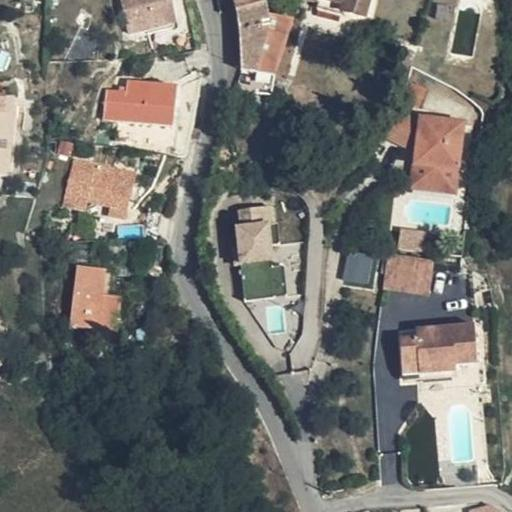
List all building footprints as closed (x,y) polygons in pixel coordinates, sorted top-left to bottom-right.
[(121,0),(129,35),(176,24),(170,0),(121,0)] [(234,0),(238,24),(243,72),(260,74),(275,77),(276,74),(293,21),(268,17),(263,0),(234,0)] [(343,0),(342,7),(365,13),(368,0),(343,0)] [(275,77),(260,74),(257,94),(272,96),(273,93),(275,77)] [(275,77),(273,93),(286,96),(288,77),(276,74),(275,77)] [(106,116),(174,123),(178,84),(131,79),(129,90),(109,88),(106,116)] [(14,114),(7,114),(0,113),(0,176),(8,178),(14,114)] [(423,128),(399,118),(395,129),(388,144),(419,159),(414,186),(455,190),(463,132),(423,128)] [(136,176),(75,160),(63,205),(85,211),(87,203),(127,213),(136,176)] [(290,292),(276,203),(240,207),(243,223),(233,224),(237,263),(243,262),(246,298),(290,292)] [(150,233),(163,234),(169,217),(152,216),(150,233)] [(352,250),(347,276),(370,281),(376,255),(352,250)] [(435,261),(393,255),(388,284),(431,291),(435,261)] [(147,270),(158,275),(157,261),(151,258),(147,270)] [(157,261),(158,275),(162,276),(167,265),(157,261)] [(103,296),(106,272),(77,269),(70,327),(116,332),(120,298),(114,298),(103,296)] [(115,274),(106,272),(103,296),(114,298),(115,274)] [(68,282),(62,281),(59,309),(65,310),(68,282)] [(419,374),(419,378),(456,376),(456,366),(477,365),(475,328),(445,330),(417,333),(417,342),(401,342),(403,375),(419,374)] [(470,509),(470,511),(503,511),(498,498),(470,509)]
